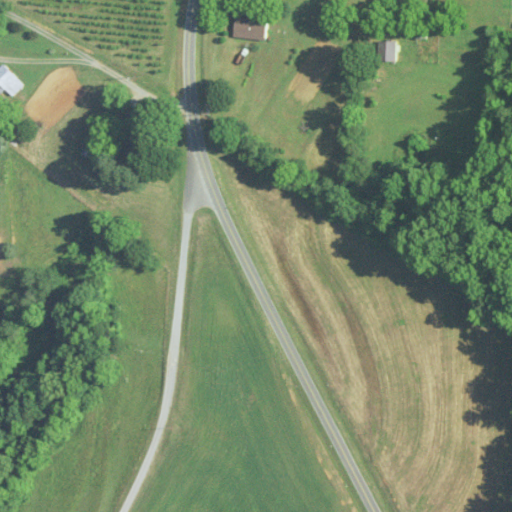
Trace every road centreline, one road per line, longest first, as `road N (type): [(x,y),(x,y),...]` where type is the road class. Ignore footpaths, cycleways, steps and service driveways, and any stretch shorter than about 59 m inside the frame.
road 1 (tertiary): [(376,511),(211,180),(191,93),(195,0)]
road 2 (residential): [(114,511),(155,405),(162,302),(211,180)]
